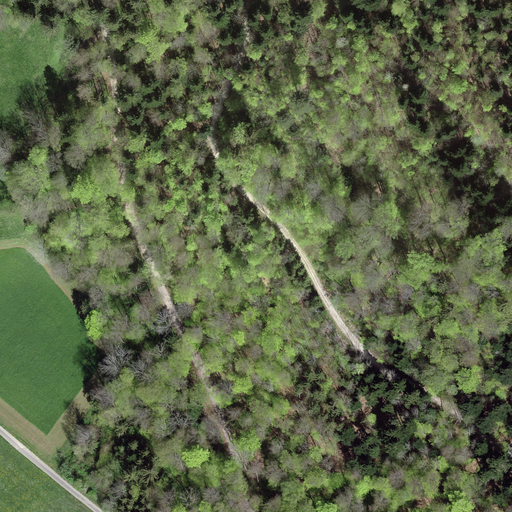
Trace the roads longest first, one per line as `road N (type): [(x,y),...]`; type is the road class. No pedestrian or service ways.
road 1 (track): [(511,462),(356,344),(292,239),(218,162),(214,118),(245,48),(248,0)]
road 2 (track): [(251,511),(211,393),(127,206),(109,46),(92,0)]
road 3 (unclassified): [(96,511),(0,429)]
